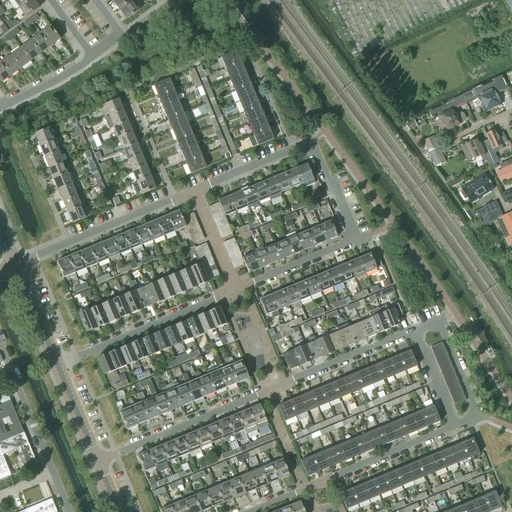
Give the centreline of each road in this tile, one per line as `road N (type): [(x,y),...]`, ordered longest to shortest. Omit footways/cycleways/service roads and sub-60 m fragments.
road 1 (residential): [(56,362),(354,240),(317,149),(308,144),(138,213),(108,213),(90,234),(15,265)]
road 2 (residential): [(246,511),(474,416),(438,320),(96,460)]
road 3 (residential): [(68,511),(0,343)]
